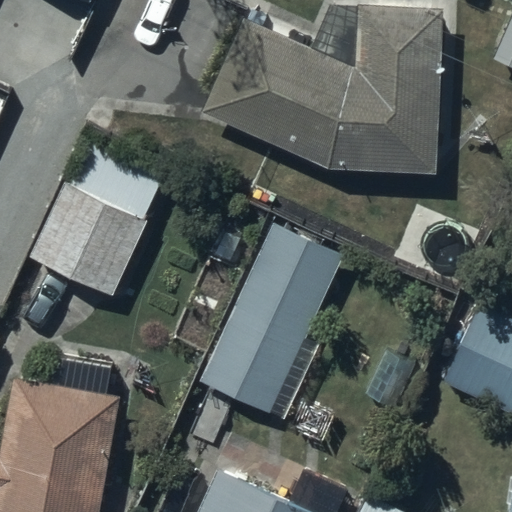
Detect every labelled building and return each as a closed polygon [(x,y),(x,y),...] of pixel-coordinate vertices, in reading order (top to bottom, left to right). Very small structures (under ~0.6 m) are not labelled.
[(365,0),(364,53),(246,0),(243,0),(201,95),(328,152),(439,155),(442,0),(365,0)] [(511,0),(493,43),(511,52),(511,0)] [(68,170),(33,242),(113,281),(149,208),(143,204),(165,160),(94,126),(71,172),(68,170)] [(324,267),(261,236),(197,368),(271,404),(309,325),(299,320),(324,267)] [(511,302),(480,289),(445,369),(511,398),(511,302)] [(101,511),(120,377),(14,362),(3,444),(0,443),(0,511),(101,511)] [(336,511),(340,505),(219,454),(193,511),(336,511)]
